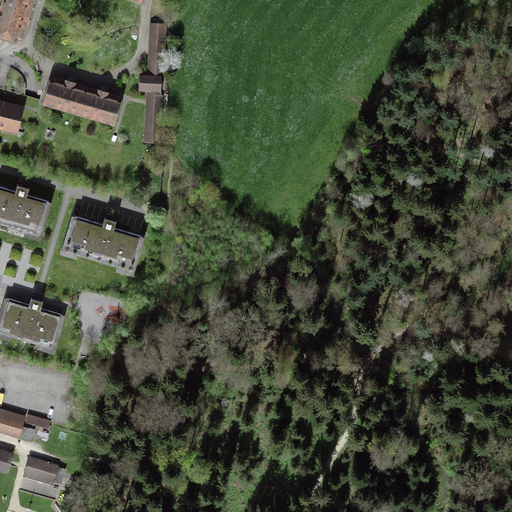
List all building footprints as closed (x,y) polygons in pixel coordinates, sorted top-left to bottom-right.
[(3,0),(0,10),(0,36),(16,41),(16,39),(20,40),(25,23),(30,7),(32,0),(3,0)] [(157,141),(162,26),(152,25),(150,71),(150,76),(146,75),(146,91),(149,91),(146,141),(157,141)] [(96,91),(86,88),(75,84),(76,84),(70,82),(64,80),(64,81),(53,78),(52,81),(50,81),(43,104),(78,114),(113,124),(120,102),(118,101),(119,97),(108,94),(108,93),(103,92),(97,90),(96,91)] [(0,126),(14,130),(20,109),(0,104),(0,126)] [(26,195),(24,199),(14,196),(15,192),(0,187),(0,223),(24,231),(25,228),(39,232),(48,202),(26,195)] [(132,266),(141,236),(113,228),(112,232),(101,229),(102,225),(74,216),(65,246),(79,250),(77,254),(117,266),(119,262),(132,266)] [(28,305),(7,299),(0,320),(0,329),(11,333),(10,336),(38,345),(39,341),(53,345),(62,315),(39,308),(38,312),(28,309),(29,305),(28,305)] [(0,412),(0,427),(18,433),(22,418),(0,412)] [(49,427),(51,421),(27,414),(25,421),(49,427)] [(0,450),(0,468),(10,472),(15,454),(0,450)] [(58,465),(29,457),(24,476),(52,484),(58,465)]
